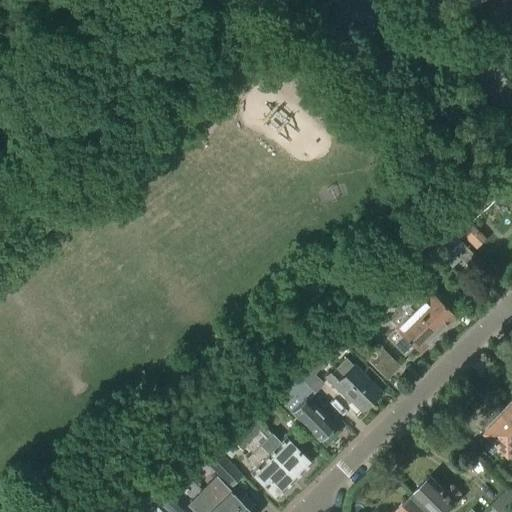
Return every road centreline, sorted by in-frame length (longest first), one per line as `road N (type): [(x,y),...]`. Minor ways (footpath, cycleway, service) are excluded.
road 1 (residential): [(307,508),(511,304)]
road 2 (secondary): [(511,88),(324,0)]
